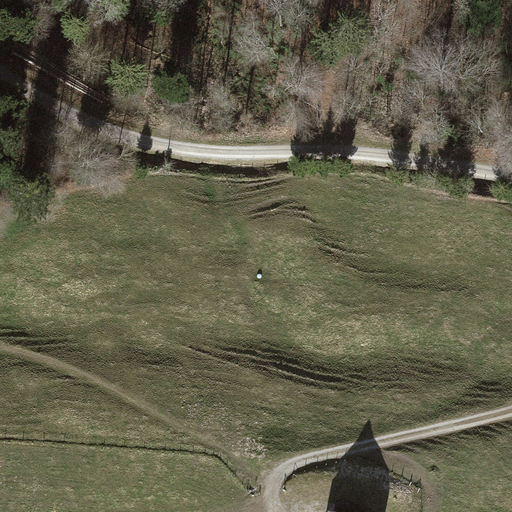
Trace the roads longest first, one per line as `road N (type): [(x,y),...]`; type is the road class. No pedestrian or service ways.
road 1 (track): [(0,70),(105,136),(193,156),(338,155),(511,182)]
road 2 (track): [(280,511),(272,494),(285,470),(511,416)]
